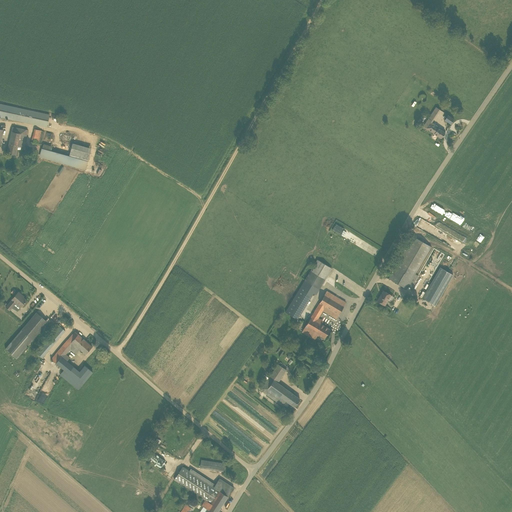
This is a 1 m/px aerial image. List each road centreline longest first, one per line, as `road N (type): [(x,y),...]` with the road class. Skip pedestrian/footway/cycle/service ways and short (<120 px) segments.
road 1 (unclassified): [(253,472),(319,383),(399,233),(511,64)]
road 2 (track): [(115,352),(321,0)]
road 3 (unclassified): [(253,472),(0,255)]
